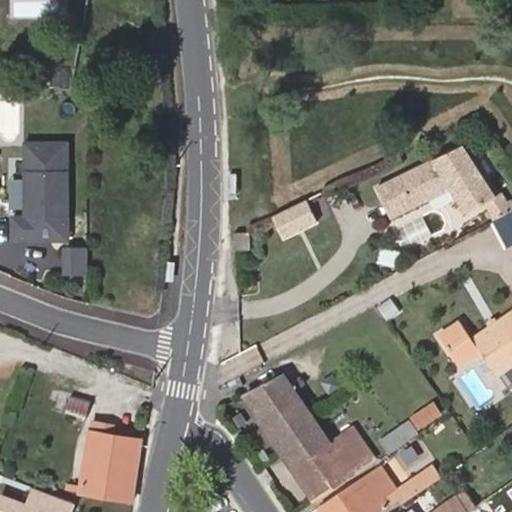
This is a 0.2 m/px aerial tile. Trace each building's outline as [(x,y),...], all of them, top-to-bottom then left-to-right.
[(69,241),(68,143),(25,143),(26,217),(13,217),(13,241),(37,241),(37,236),(51,236),(52,241),(69,241)] [(464,148),(378,190),(393,219),(430,201),(429,201),(425,192),(449,181),(454,190),(467,214),(499,199),(468,146),(464,148)] [(425,192),(429,201),(454,190),(449,181),(425,192)] [(288,239),(322,223),(311,200),(277,217),(288,239)] [(490,214),(494,222),(511,212),(511,206),(508,208),(506,204),(490,214)] [(252,250),(253,244),(253,232),(236,232),(236,251),(252,250)] [(88,275),(88,248),(66,248),(66,275),(88,275)] [(402,257),(383,254),(379,267),(398,271),(402,257)] [(511,313),(472,341),(460,324),(439,338),(459,367),(474,357),(485,360),(497,377),(511,365),(511,313)] [(315,502),(375,461),(352,428),(330,443),(283,375),(242,396),(315,502)] [(73,410),(78,394),(59,388),(50,406),(73,412),(73,410)] [(98,400),(78,394),(73,410),(93,416),(98,400)] [(433,406),(409,422),(419,435),(443,419),(433,406)] [(380,441),(389,456),(419,435),(409,422),(409,421),(380,441)] [(79,494),(133,501),(142,441),(89,434),(79,494)] [(382,511),(399,501),(401,505),(441,477),(433,467),(396,489),(380,467),(319,508),(321,511),(382,511)] [(70,511),(74,504),(36,490),(29,508),(1,497),(0,499),(0,511),(70,511)] [(463,511),(457,503),(445,511),(463,511)]
